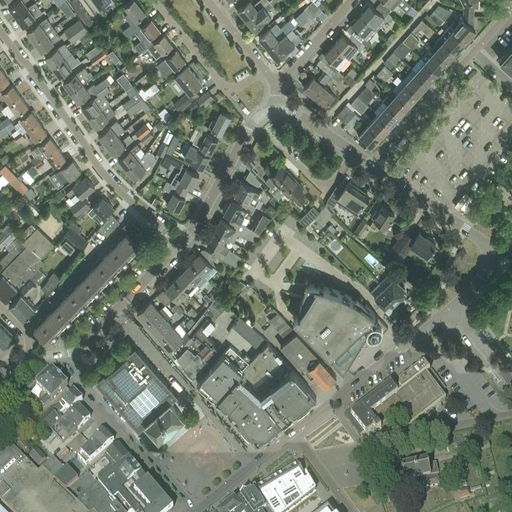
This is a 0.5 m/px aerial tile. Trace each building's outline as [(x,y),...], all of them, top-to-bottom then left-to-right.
[(16,16),(28,8),(24,2),(26,0),(16,0),(9,6),(16,16)] [(92,0),(100,9),(110,0),(92,0)] [(141,26),(150,19),(145,13),(146,13),(135,0),(132,0),(126,4),(125,6),(136,20),(131,24),(136,30),(141,26)] [(243,16),(246,20),(269,0),(268,0),(259,0),(254,4),(250,0),(248,0),(245,3),(238,9),(238,10),(237,11),(242,16),(243,16)] [(269,0),(246,20),(249,23),(248,24),(253,30),(254,29),(262,23),(266,19),(272,15),(268,10),(273,6),(280,0),(269,0)] [(398,0),(382,0),(379,3),(384,8),(389,12),(392,8),(398,0)] [(79,1),(73,5),(76,9),(82,5),(79,1)] [(309,6),(317,14),(322,10),(315,3),(314,1),(309,6)] [(321,9),(326,5),(322,1),(317,5),(321,9)] [(23,26),(31,20),(42,12),(35,2),(28,8),(16,16),(23,26)] [(365,9),(361,14),(366,19),(378,29),(382,24),(380,22),(384,17),(386,19),(387,20),(389,21),(390,20),(393,17),(391,15),(392,15),(389,12),(384,8),(379,3),(375,8),(370,4),(368,2),(363,7),(365,9)] [(82,5),(76,9),(79,13),(85,9),(82,5)] [(444,20),(451,11),(438,5),(433,11),(444,20)] [(317,14),(309,6),(305,10),(306,11),(313,19),(317,14)] [(412,6),(407,12),(409,14),(413,17),(413,18),(418,12),(418,11),(414,8),(412,6)] [(71,8),(65,12),(68,16),(74,12),(71,8)] [(85,9),(79,13),(82,18),(88,13),(85,9)] [(439,25),(444,20),(433,11),(429,16),(439,25)] [(88,13),(82,18),(86,22),(91,18),(88,13)] [(355,18),(351,23),(352,24),(351,25),(356,29),(352,33),(362,42),(362,41),(371,32),(373,34),(378,29),(366,19),(361,14),(356,19),(355,18)] [(463,18),(454,29),(466,40),(468,38),(466,36),(473,28),(475,30),(476,29),(478,15),(474,15),(464,14),(463,18)] [(35,26),(27,31),(34,42),(53,28),(53,27),(49,22),(46,18),(35,26)] [(91,18),(86,22),(89,26),(94,22),(91,18)] [(142,39),(135,45),(141,52),(153,42),(150,38),(161,29),(152,18),(150,19),(141,26),(141,27),(135,31),(142,39)] [(412,30),(412,31),(416,34),(421,29),(424,31),(426,34),(431,28),(421,19),(412,30)] [(69,35),(84,24),(81,20),(65,31),(69,35)] [(94,22),(89,26),(92,30),(97,26),(94,22)] [(84,24),(69,35),(73,41),(86,32),(88,30),(84,24)] [(267,31),(259,37),(268,48),(284,35),(279,30),(280,29),(276,24),(267,31)] [(449,26),(440,36),(457,51),(458,49),(456,47),(464,38),(466,40),(454,29),(453,29),(449,26)] [(53,28),(34,42),(41,51),(49,46),(61,38),(58,33),(53,28)] [(88,30),(86,32),(86,33),(90,38),(90,39),(94,36),(89,29),(88,30)] [(417,39),(418,38),(410,32),(403,41),(411,48),(418,40),(417,39)] [(86,33),(80,37),(84,43),(90,38),(86,33)] [(349,57),(362,42),(352,33),(348,38),(343,33),(334,44),(349,57)] [(388,38),(392,41),(397,36),(393,33),(388,38)] [(157,58),(165,51),(173,45),(164,34),(156,40),(154,42),(159,48),(153,53),(157,58)] [(284,35),(268,48),(277,59),(281,55),(283,57),(289,52),(287,50),(293,45),(285,34),(284,35)] [(440,36),(431,47),(438,53),(447,61),(449,59),(447,58),(455,49),(457,51),(440,36)] [(392,41),(388,38),(383,43),(387,47),(392,41)] [(401,59),(411,48),(403,41),(393,51),(398,56),(401,59)] [(72,53),(68,47),(64,43),(53,51),(45,57),(52,67),(72,53)] [(99,43),(86,53),(90,58),(103,49),(99,43)] [(334,44),(325,54),(329,58),(326,62),(336,71),(339,67),(348,58),(348,57),(349,57),(334,44)] [(511,44),(499,59),(511,70),(511,44)] [(431,47),(422,58),(438,72),(447,61),(431,47)] [(103,49),(90,58),(94,63),(100,58),(107,54),(103,49)] [(165,76),(185,60),(176,49),(157,64),(165,76)] [(393,61),(398,56),(393,51),(384,62),(390,68),(395,63),(393,61)] [(68,71),(72,68),(72,67),(80,61),(77,56),(76,58),(72,53),(52,67),(59,77),(68,71)] [(156,63),(151,57),(142,64),(147,70),(156,63)] [(421,57),(411,67),(416,71),(428,83),(430,81),(428,79),(436,70),(438,72),(422,58),(421,58),(421,57)] [(336,72),(326,62),(321,58),(317,63),(331,76),(332,76),(336,72)] [(176,76),(177,77),(175,79),(183,89),(185,88),(188,92),(174,103),(180,111),(191,101),(199,95),(195,90),(203,83),(189,66),(181,72),(176,76)] [(384,81),(392,72),(385,66),(377,75),(384,81)] [(63,82),(71,92),(80,86),(83,84),(90,78),(86,73),(88,72),(85,67),(63,82)] [(0,86),(2,86),(10,80),(2,69),(0,70),(0,86)] [(412,69),(403,78),(419,93),(428,83),(416,71),(415,72),(412,69)] [(339,82),(342,78),(336,72),(332,76),(339,82)] [(344,76),(342,78),(352,86),(357,80),(348,72),(344,76)] [(304,87),(314,96),(324,85),(313,76),(304,87)] [(80,86),(71,92),(78,102),(92,92),(96,93),(107,85),(110,82),(107,77),(95,85),(94,84),(87,89),(83,84),(80,86)] [(140,84),(145,89),(153,82),(148,77),(140,84)] [(370,78),(365,83),(367,85),(371,89),(376,84),(370,78)] [(402,78),(392,88),(397,92),(410,104),(411,102),(409,100),(417,91),(419,93),(403,78),(402,79),(402,78)] [(130,81),(123,86),(126,90),(128,89),(133,85),(130,81)] [(2,92),(10,103),(21,95),(13,84),(5,90),(2,92)] [(104,94),(110,90),(107,85),(96,93),(98,96),(82,107),(89,117),(108,103),(110,102),(104,94)] [(122,104),(126,110),(138,101),(143,98),(133,85),(128,89),(126,90),(130,95),(129,96),(131,98),(122,104)] [(334,94),(324,85),(314,96),(325,105),(334,94)] [(376,93),(367,85),(357,96),(366,104),(376,93)] [(150,86),(141,94),(143,97),(145,100),(155,92),(150,86)] [(203,105),(206,103),(213,97),(208,90),(201,97),(198,99),(203,105)] [(387,94),(383,98),(400,114),(402,112),(400,111),(407,102),(409,104),(410,104),(397,92),(392,98),(387,94)] [(17,114),(20,111),(28,106),(21,95),(10,103),(4,107),(1,109),(6,114),(7,113),(10,117),(16,112),(17,114)] [(351,103),(349,101),(346,104),(351,109),(353,110),(355,108),(361,113),(368,105),(366,104),(357,96),(351,103)] [(145,112),(148,110),(149,105),(145,100),(143,97),(143,98),(138,101),(126,110),(130,115),(142,106),(145,112)] [(383,100),(374,110),(378,114),(391,125),(393,123),(391,121),(398,113),(400,115),(400,114),(383,98),(382,99),(383,100)] [(96,127),(116,113),(108,103),(89,117),(96,127)] [(336,115),(341,119),(346,124),(355,113),(353,111),(353,110),(351,109),(346,104),(346,105),(336,115)] [(17,129),(12,133),(15,138),(16,138),(23,133),(29,129),(40,121),(33,113),(35,111),(34,109),(26,115),(19,120),(23,126),(17,129)] [(222,110),(217,119),(216,121),(212,119),(208,126),(209,127),(213,129),(221,134),(231,116),(222,110)] [(169,112),(162,117),(166,122),(173,116),(169,112)] [(378,114),(369,124),(381,135),(383,134),(381,132),(389,123),(391,125),(378,114)] [(0,129),(12,121),(8,117),(0,122),(0,129)] [(98,135),(106,145),(118,135),(125,130),(117,120),(106,129),(98,135)] [(161,120),(156,124),(160,129),(165,124),(161,120)] [(12,121),(0,129),(0,134),(1,137),(15,127),(12,121)] [(36,140),(47,132),(40,121),(29,129),(32,134),(28,137),(32,143),(36,139),(36,140)] [(148,121),(145,123),(135,132),(140,138),(149,130),(153,127),(148,121)] [(218,140),(209,135),(205,133),(209,127),(208,126),(199,122),(190,138),(194,140),(193,142),(202,148),(211,152),(218,140)] [(372,146),(381,135),(369,124),(359,135),(372,146)] [(350,126),(346,131),(351,136),(355,130),(350,126)] [(149,130),(140,138),(144,143),(153,135),(149,130)] [(19,142),(25,137),(23,133),(16,138),(19,142)] [(114,154),(122,148),(133,139),(129,135),(122,141),(118,135),(106,145),(114,154)] [(50,136),(42,142),(39,144),(31,150),(35,157),(31,160),(34,164),(41,159),(47,155),(58,147),(50,136)] [(165,152),(168,145),(162,142),(157,153),(163,156),(165,152)] [(175,146),(169,143),(168,145),(165,152),(170,155),(175,146)] [(118,159),(126,169),(138,160),(138,159),(134,155),(133,154),(140,148),(137,144),(126,153),(118,159)] [(184,158),(203,168),(210,155),(191,145),(184,158)] [(55,165),(58,163),(66,158),(58,147),(47,155),(55,165)] [(134,178),(142,172),(157,159),(152,153),(149,149),(138,159),(138,160),(126,169),(134,178)] [(6,154),(0,159),(4,164),(10,159),(6,154)] [(252,167),(255,165),(248,157),(244,163),(250,170),(252,172),(254,169),(252,167)] [(34,164),(37,168),(44,163),(41,159),(34,164)] [(58,187),(73,176),(81,170),(73,159),(65,165),(62,167),(66,173),(54,182),(58,187)] [(281,164),(276,170),(269,163),(264,168),(271,175),(265,181),(271,187),(269,188),(274,194),(292,175),(281,164)] [(5,165),(0,168),(0,170),(2,173),(4,174),(9,169),(5,165)] [(32,166),(27,169),(32,175),(37,171),(32,166)] [(171,182),(187,191),(190,186),(192,187),(194,184),(197,185),(200,180),(198,177),(199,175),(190,170),(187,168),(186,168),(182,166),(179,171),(176,172),(171,182)] [(250,170),(245,178),(258,186),(261,181),(255,175),(252,172),(250,170)] [(3,174),(0,176),(0,188),(9,180),(3,174)] [(297,192),(303,186),(292,175),(274,194),(278,198),(286,190),(292,197),(299,203),(304,198),(297,192)] [(72,187),(66,192),(70,197),(76,203),(72,206),(71,207),(77,215),(89,204),(83,197),(95,187),(86,177),(80,182),(79,181),(72,187)] [(167,204),(170,206),(170,209),(175,211),(177,209),(179,210),(186,198),(184,197),(187,191),(171,182),(167,180),(163,187),(173,193),(167,204)] [(248,201),(255,205),(259,197),(257,196),(257,195),(258,196),(261,191),(251,185),(242,180),(235,193),(243,198),(248,201)] [(338,185),(331,194),(338,200),(357,213),(358,212),(369,196),(349,182),(344,189),(338,185)] [(25,184),(19,190),(22,193),(28,188),(25,184)] [(89,206),(86,209),(88,211),(93,216),(98,210),(104,216),(106,214),(113,206),(103,196),(96,203),(92,208),(89,206)] [(155,197),(152,203),(158,207),(161,201),(155,197)] [(241,208),(242,207),(231,200),(228,206),(226,205),(223,210),(225,211),(224,213),(235,219),(241,222),(247,211),(241,208)] [(378,212),(376,211),(371,218),(374,219),(370,225),(375,228),(379,222),(387,227),(391,220),(392,221),(392,219),(391,218),(394,214),(383,206),(378,212)] [(21,207),(17,211),(29,222),(33,219),(21,207)] [(325,221),(333,214),(326,207),(319,214),(325,221)] [(252,228),(260,233),(273,215),(262,209),(252,228)] [(98,230),(99,230),(107,236),(119,224),(119,223),(119,222),(119,221),(119,220),(111,213),(98,230)] [(306,213),(299,220),(306,226),(312,219),(306,213)] [(213,229),(214,230),(214,231),(226,238),(230,240),(234,242),(238,234),(255,240),(260,233),(247,226),(241,222),(235,219),(231,225),(220,219),(217,226),(215,225),(213,229)] [(21,231),(10,220),(1,229),(4,232),(0,235),(0,240),(4,245),(11,239),(12,240),(21,231)] [(134,224),(130,220),(122,228),(126,232),(134,224)] [(368,230),(365,228),(368,223),(363,220),(355,231),(354,231),(352,233),(358,238),(360,235),(363,237),(368,230)] [(0,294),(6,300),(18,288),(17,287),(44,261),(40,257),(54,243),(37,227),(36,227),(32,223),(19,236),(14,240),(14,241),(17,244),(10,251),(1,260),(4,264),(0,268),(0,294)] [(138,228),(134,224),(126,232),(127,233),(130,236),(138,228)] [(72,226),(65,234),(82,249),(89,241),(72,226)] [(143,232),(138,228),(130,236),(135,240),(143,232)] [(214,231),(207,244),(216,248),(217,249),(214,254),(217,256),(223,259),(237,267),(242,256),(228,249),(229,248),(223,244),(226,238),(214,231)] [(147,236),(143,232),(135,240),(139,245),(141,243),(147,236)] [(402,233),(390,251),(401,260),(407,252),(413,256),(413,258),(415,261),(417,262),(420,262),(423,261),(426,256),(427,256),(427,255),(428,256),(430,255),(433,251),(432,250),(431,249),(433,247),(434,248),(435,246),(434,245),(436,242),(427,236),(426,237),(420,233),(419,232),(414,241),(409,238),(402,233)] [(130,236),(127,233),(124,236),(122,235),(118,239),(120,240),(134,254),(143,245),(141,243),(139,245),(135,240),(130,236)] [(6,247),(10,251),(17,244),(14,241),(14,240),(13,239),(6,247)] [(120,268),(120,269),(129,259),(134,254),(120,240),(116,244),(115,242),(111,246),(113,248),(106,255),(120,268)] [(214,254),(213,253),(204,249),(192,261),(209,278),(216,270),(212,266),(213,265),(211,263),(217,256),(214,254)] [(115,274),(120,268),(106,255),(102,258),(101,257),(93,264),(95,266),(91,270),(106,284),(115,274)] [(208,279),(209,278),(192,261),(184,270),(197,282),(201,286),(208,279)] [(35,272),(33,274),(37,278),(43,272),(39,268),(35,272)] [(101,289),(106,284),(91,270),(85,277),(83,275),(79,279),(81,281),(77,284),(91,298),(92,298),(101,289)] [(184,270),(175,279),(188,291),(197,282),(184,270)] [(393,277),(384,286),(396,299),(396,298),(397,299),(399,299),(402,296),(401,294),(402,294),(406,289),(393,277)] [(50,278),(42,288),(49,294),(57,284),(50,278)] [(179,301),(188,291),(175,279),(166,288),(179,301)] [(16,296),(9,303),(23,317),(35,305),(26,296),(36,286),(30,280),(20,290),(21,291),(16,296)] [(374,336),(376,336),(377,336),(379,335),(388,326),(366,303),(364,305),(360,301),(356,299),(350,294),(344,292),(342,290),(338,289),(335,288),(324,285),(319,284),(312,283),(306,283),(297,314),(293,318),(331,358),(337,365),(339,364),(344,370),(351,359),(347,356),(353,350),(355,352),(357,350),(358,350),(359,350),(359,349),(360,349),(361,348),(361,347),(361,346),(361,345),(361,344),(360,343),(368,332),(369,334),(370,335),(371,335),(372,336),(373,336),(374,336)] [(77,313),(78,313),(87,304),(86,303),(91,298),(77,284),(74,288),(72,286),(68,290),(70,292),(63,299),(77,313)] [(391,304),(396,299),(384,286),(374,295),(382,303),(388,309),(392,306),(392,304),(391,304)] [(216,296),(221,290),(218,288),(210,296),(212,297),(211,298),(213,300),(217,296),(216,296)] [(171,298),(170,297),(163,289),(157,295),(165,304),(171,298)] [(210,296),(210,297),(206,293),(203,296),(208,301),(211,298),(212,297),(210,296)] [(213,321),(227,306),(217,296),(213,300),(196,321),(193,325),(187,332),(194,338),(197,335),(203,340),(200,344),(201,345),(199,347),(190,358),(184,364),(183,365),(193,376),(208,360),(208,359),(217,350),(212,345),(215,342),(205,334),(215,323),(213,321)] [(72,318),(77,313),(63,299),(60,303),(58,301),(50,309),(52,310),(49,314),(63,328),(72,318)] [(146,322),(159,310),(151,300),(137,312),(146,322)] [(176,310),(180,306),(177,303),(171,308),(174,311),(176,310)] [(167,318),(171,315),(163,306),(159,310),(146,322),(153,330),(167,318)] [(195,316),(198,313),(191,306),(187,311),(190,315),(192,313),(195,316)] [(320,356),(297,331),(278,312),(269,320),(287,340),(281,345),(304,371),(309,366),(323,382),(325,384),(336,375),(320,356)] [(38,325),(34,329),(49,343),(58,333),(63,328),(49,314),(42,321),(40,319),(36,323),(38,325)] [(192,317),(185,324),(190,329),(193,325),(196,321),(192,317)] [(241,317),(232,326),(259,350),(268,340),(241,317)] [(161,339),(175,327),(167,318),(153,330),(161,339)] [(0,351),(16,336),(0,320),(0,351)] [(183,336),(187,332),(180,323),(175,327),(161,339),(169,349),(183,336)] [(173,350),(184,364),(190,358),(199,347),(195,344),(194,338),(187,332),(181,339),(173,350)] [(308,385),(293,368),(280,354),(268,341),(252,358),(230,382),(227,387),(216,399),(227,409),(228,408),(229,409),(235,415),(234,416),(258,443),(284,422),(283,422),(293,414),(293,415),(317,396),(312,391),(310,388),(308,385)] [(230,344),(204,374),(197,381),(197,382),(216,399),(227,387),(230,382),(252,358),(246,353),(244,356),(230,344)] [(177,394),(166,382),(135,347),(102,375),(98,370),(93,374),(98,379),(98,380),(139,427),(146,420),(146,421),(159,436),(163,432),(164,433),(180,420),(179,419),(183,415),(170,400),(177,394)] [(350,416),(364,434),(366,437),(373,432),(376,436),(380,433),(382,435),(392,433),(392,432),(392,430),(393,428),(394,427),(395,427),(396,426),(398,426),(400,427),(401,428),(402,430),(402,431),(405,430),(422,418),(439,405),(445,400),(442,396),(440,393),(426,374),(429,371),(423,363),(415,369),(399,382),(398,389),(399,390),(395,393),(390,386),(373,399),(350,416)] [(318,386),(323,382),(309,366),(304,371),(311,379),(318,386)] [(37,408),(40,411),(50,401),(51,402),(67,387),(51,370),(35,386),(45,396),(38,403),(40,405),(37,408)] [(429,371),(426,374),(440,393),(445,390),(430,370),(429,371)] [(78,406),(82,402),(73,393),(62,405),(50,411),(31,428),(41,439),(44,436),(56,426),(57,427),(78,406)] [(77,431),(90,419),(78,406),(57,427),(56,426),(44,436),(51,443),(44,449),(55,459),(65,449),(55,439),(61,433),(68,440),(77,431)] [(85,466),(113,442),(102,431),(77,457),(85,466)] [(38,473),(5,441),(0,447),(0,472),(42,511),(86,511),(77,502),(65,491),(54,481),(50,485),(38,473)] [(24,453),(28,449),(21,441),(16,445),(24,453)] [(102,481),(128,458),(118,446),(106,455),(103,457),(110,466),(98,476),(102,481)] [(38,467),(46,460),(36,450),(29,457),(38,467)] [(125,487),(141,474),(128,458),(102,481),(98,484),(102,489),(116,477),(125,487)] [(54,481),(64,471),(53,459),(42,469),(38,473),(50,485),(54,481)] [(420,479),(422,490),(439,486),(436,476),(438,475),(435,464),(428,466),(426,460),(400,466),(404,483),(420,479)] [(297,465),(255,489),(261,498),(268,509),(269,511),(289,511),(315,492),(305,475),(303,477),(297,465)] [(73,484),(78,480),(66,468),(64,471),(54,481),(65,491),(73,484)] [(42,511),(0,472),(0,484),(2,487),(1,488),(0,489),(0,499),(1,501),(1,502),(10,511),(42,511)] [(122,492),(138,511),(169,511),(172,510),(160,496),(156,492),(141,474),(125,487),(126,489),(122,492)] [(138,511),(122,492),(126,489),(125,487),(116,477),(102,489),(118,508),(114,511),(138,511)] [(114,511),(118,508),(102,489),(98,484),(93,488),(87,493),(84,497),(77,502),(86,511),(114,511)] [(269,511),(261,498),(259,498),(254,490),(239,498),(240,499),(249,511),(269,511)] [(460,499),(469,497),(467,490),(458,493),(460,499)] [(234,501),(219,511),(249,511),(240,499),(235,502),(234,501)]
